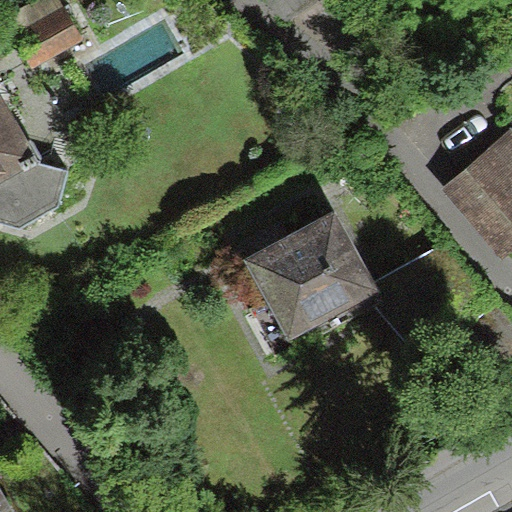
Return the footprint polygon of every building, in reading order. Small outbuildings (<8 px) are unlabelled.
[(57,0),(37,0),(5,17),(31,68),(79,43),(57,0)] [(0,95),(0,219),(22,225),(59,205),(68,171),(41,163),(0,95)] [(511,141),(507,136),(449,187),(505,251),(511,245),(511,141)] [(334,209),(244,256),(288,341),(371,298),(378,295),(371,282),(334,209)] [(426,362),(500,303),(449,242),(371,282),(378,295),(371,298),(426,362)] [(0,511),(17,511),(0,482),(0,511)]
